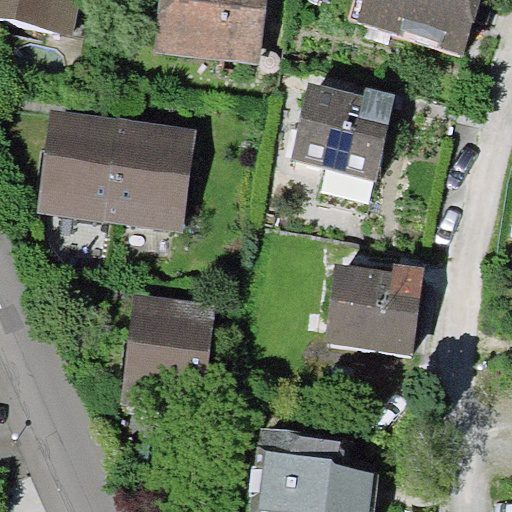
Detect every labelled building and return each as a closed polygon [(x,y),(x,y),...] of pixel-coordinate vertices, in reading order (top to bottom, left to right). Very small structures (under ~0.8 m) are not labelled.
[(0,0),(0,27),(53,37),(59,0),(0,0)] [(164,0),(158,57),(247,68),(255,3),(265,5),(265,0),(164,0)] [(467,26),(480,30),(485,13),(472,9),(474,0),(381,0),(371,37),(357,33),(356,35),(456,63),(467,26)] [(315,207),(364,218),(390,102),(364,96),(359,117),(303,104),(288,169),(322,177),(315,207)] [(40,216),(106,224),(117,140),(51,131),(40,216)] [(183,149),(117,140),(106,224),(171,233),(183,149)] [(322,351),(405,362),(416,285),(390,282),(388,292),(332,284),(322,351)] [(191,409),(202,324),(134,316),(124,400),(191,409)] [(366,511),(369,486),(340,482),(343,457),(257,446),(249,511),(366,511)]
